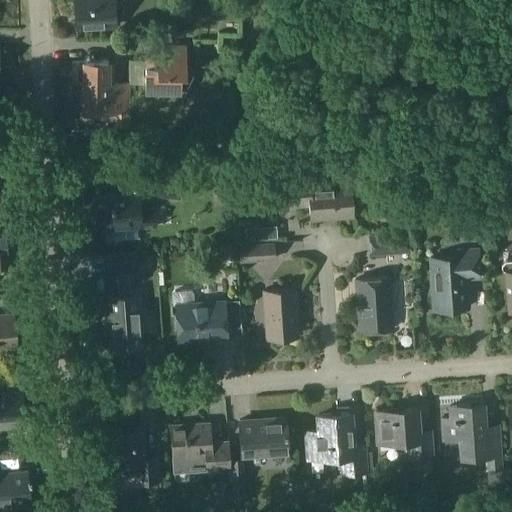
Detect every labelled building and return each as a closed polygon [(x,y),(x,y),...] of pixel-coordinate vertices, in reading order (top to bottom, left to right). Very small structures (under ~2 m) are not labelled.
[(74,0),(76,27),(115,25),(114,4),(123,3),(123,0),(74,0)] [(194,74),(185,70),(185,43),(156,42),(156,67),(145,67),(145,89),(162,90),(162,97),(179,105),(194,74)] [(82,110),(117,110),(128,110),(129,83),(108,83),(108,60),(83,60),(83,62),(72,62),(72,83),(83,84),(82,110)] [(157,153),(155,167),(182,170),(184,156),(157,153)] [(310,176),(280,178),(282,206),(311,204),(312,216),(310,216),(310,217),(353,214),(353,213),(352,214),(350,185),(351,184),(310,187),(310,176)] [(180,182),(152,179),(150,193),(178,197),(180,182)] [(98,228),(140,224),(141,228),(156,227),(154,206),(139,207),(137,193),(124,194),(124,196),(92,199),(91,201),(91,203),(90,205),(90,207),(90,209),(91,211),(91,213),(92,214),(93,216),(95,217),(97,217),(98,228)] [(407,233),(370,235),(372,253),(408,250),(407,233)] [(237,243),(239,261),(275,258),(274,240),(237,243)] [(458,254),(431,256),(434,309),(435,309),(435,302),(467,300),(467,307),(468,307),(466,276),(479,275),(479,276),(480,276),(478,247),(458,248),(458,254)] [(116,273),(137,271),(136,251),(114,253),(116,273)] [(388,276),(355,279),(356,279),(360,330),(392,328),(388,276)] [(266,336),(257,337),(257,338),(298,335),(295,288),(262,290),(266,336)] [(223,300),(193,302),(192,289),(171,291),(172,306),(176,306),(178,339),(208,337),(208,341),(226,340),(223,300)] [(139,294),(106,296),(110,348),(142,346),(139,294)] [(12,314),(0,315),(0,346),(15,345),(12,314)] [(0,425),(22,424),(19,392),(0,393),(0,425)] [(451,417),(441,417),(442,439),(459,438),(460,457),(486,455),(487,468),(501,467),(498,424),(484,425),(483,402),(450,405),(451,417)] [(417,407),(375,410),(377,442),(407,440),(408,457),(432,455),(430,430),(419,431),(417,407)] [(319,430),(306,431),(308,458),(340,455),(342,472),(365,470),(363,443),(352,444),(349,412),(318,414),(319,430)] [(285,417),(239,420),(241,455),(287,452),(285,417)] [(174,473),(206,471),(228,469),(226,441),(210,442),(209,422),(171,425),(174,473)] [(142,427),(111,429),(114,468),(135,467),(136,480),(159,478),(157,454),(143,455),(142,445),(144,444),(142,427)] [(242,460),(231,461),(233,488),(244,488),(242,460)] [(0,505),(10,505),(10,502),(29,500),(29,505),(31,505),(29,482),(31,482),(30,478),(28,478),(28,468),(26,468),(26,470),(6,472),(5,475),(0,475),(0,505)]
